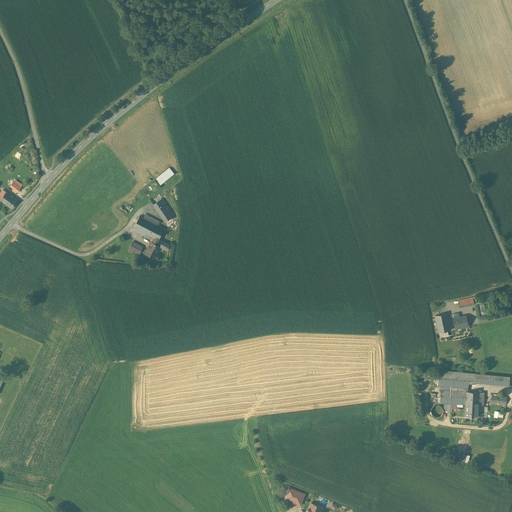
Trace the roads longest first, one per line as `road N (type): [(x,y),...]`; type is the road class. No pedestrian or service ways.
road 1 (unclassified): [(403,0),(511,275)]
road 2 (tertiary): [(276,0),(178,66),(46,182)]
road 3 (residential): [(46,182),(20,76),(0,31)]
